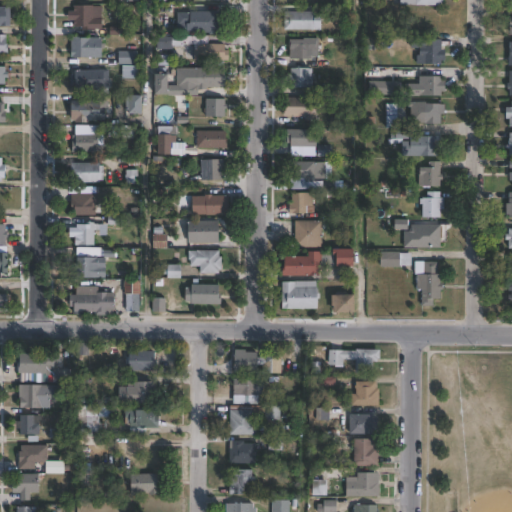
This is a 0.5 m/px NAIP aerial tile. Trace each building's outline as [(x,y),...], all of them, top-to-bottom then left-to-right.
[(118,6),(118,26),(124,26),(124,35),(112,35),(112,27),(104,29),(83,29),(83,27),(76,27),(76,18),(73,18),(73,11),(75,11),(75,5),(95,5),(118,6)] [(0,6),(12,7),(12,26),(0,26),(0,6)] [(222,10),(222,34),(211,34),(211,33),(210,33),(210,32),(192,32),(192,11),(221,11),(221,10),(222,10)] [(319,30),(281,30),(281,11),(319,11),(319,30)] [(173,49),(159,49),(159,33),(173,33),(173,49)] [(0,34),(8,34),(8,43),(10,43),(10,48),(11,48),(11,54),(0,54),(0,34)] [(227,44),(227,50),(232,50),(232,61),(225,60),(225,64),(215,64),(215,60),(196,60),(196,48),(199,48),(199,45),(203,46),(203,44),(186,44),(186,46),(173,46),(174,35),(209,36),(209,44),(227,44)] [(79,36),(79,37),(104,38),(104,42),(107,42),(107,48),(105,48),(105,58),(93,58),(90,58),(90,57),(73,57),(73,36),(79,36)] [(317,38),(317,57),(309,56),(309,59),(291,59),(291,52),(290,52),(290,49),(287,48),(287,39),(301,39),(301,37),(317,38)] [(440,39),(440,49),(443,49),(443,60),(440,60),(440,64),(423,64),(423,57),(419,57),(419,45),(428,45),(428,39),(440,39)] [(139,52),(139,65),(120,64),(121,51),(139,52)] [(10,71),(10,77),(7,77),(7,84),(0,84),(0,66),(7,67),(7,71),(10,71)] [(144,69),(144,78),(124,78),(124,66),(139,66),(139,69),(144,69)] [(229,87),(209,87),(209,90),(200,90),(200,87),(193,87),(181,87),(181,73),(191,73),(191,68),(229,68),(229,87)] [(307,68),(310,68),(310,87),(289,87),(289,81),(287,81),(287,74),(288,74),(288,68),(307,68)] [(106,69),(106,70),(111,70),(111,88),(110,88),(111,94),(105,94),(105,89),(100,89),(100,91),(96,91),(96,89),(77,90),(77,85),(72,85),(72,74),(77,74),(77,70),(106,69)] [(440,77),(440,81),(443,81),(443,92),(440,92),(440,96),(417,96),(418,76),(430,76),(430,70),(442,70),(442,77),(440,77)] [(172,94),(155,94),(155,83),(158,83),(158,74),(172,74),(172,94)] [(399,94),(367,95),(366,83),(399,81),(399,94)] [(146,95),(146,114),(144,114),(132,114),(132,109),(129,109),(129,96),(132,96),(132,95),(145,95),(146,95)] [(314,98),(313,120),(300,120),(300,122),(284,121),(285,97),(314,98)] [(228,99),(228,104),(229,104),(229,108),(228,108),(227,117),(208,116),(208,111),(206,111),(206,109),(208,109),(208,106),(207,106),(207,103),(208,103),(208,99),(228,99)] [(103,101),(107,101),(107,108),(108,108),(108,120),(91,120),(91,122),(78,122),(78,120),(74,120),(74,101),(103,101)] [(511,126),(507,126),(507,119),(503,119),(503,107),(509,107),(509,101),(511,101),(511,126)] [(419,102),(419,103),(421,103),(438,104),(443,104),(443,114),(439,114),(439,124),(424,124),(404,124),(404,107),(401,107),(401,102),(419,102)] [(385,126),(396,126),(396,103),(385,103),(385,126)] [(94,126),(94,134),(105,134),(105,154),(94,154),(94,152),(75,152),(75,135),(77,135),(77,126),(94,126)] [(178,126),(178,136),(173,136),(173,142),(187,143),(187,155),(159,154),(160,134),(159,134),(160,126),(178,126)] [(315,138),(314,147),(288,147),(288,143),(285,143),(285,129),(307,130),(307,131),(312,131),(311,138),(315,138)] [(230,143),(230,148),(198,148),(198,130),(228,131),(228,143),(230,143)] [(391,144),(387,144),(387,138),(390,138),(390,130),(411,130),(411,134),(410,134),(410,136),(408,136),(409,138),(396,138),(396,143),(391,143),(391,144)] [(434,136),(434,141),(437,141),(437,149),(440,149),(440,156),(400,156),(400,155),(398,155),(398,149),(401,149),(401,141),(409,141),(409,136),(434,136)] [(0,158),(4,158),(4,165),(8,165),(8,178),(3,178),(3,182),(0,182),(0,158)] [(226,159),(226,165),(228,165),(228,173),(226,173),(226,180),(203,180),(202,160),(226,159)] [(313,161),(313,162),(323,162),(323,179),(314,179),(314,181),(333,180),(333,189),(289,189),(288,178),(287,178),(287,173),(284,173),(284,164),(286,164),(286,163),(287,163),(287,162),(296,162),(296,161),(313,161)] [(439,162),(439,174),(442,174),(442,180),(439,180),(439,187),(436,187),(436,188),(432,188),(432,186),(428,186),(428,188),(425,188),(425,186),(424,186),(424,188),(420,188),(420,186),(416,186),(417,167),(425,167),(425,161),(439,162)] [(102,163),(102,166),(106,166),(106,167),(106,169),(106,173),(106,176),(105,176),(105,180),(102,180),(102,182),(75,182),(75,181),(73,181),(73,176),(73,163),(102,163)] [(92,192),(92,198),(95,198),(95,210),(99,210),(99,215),(76,215),(76,211),(72,211),(72,198),(73,198),(73,192),(92,192)] [(304,207),(305,213),(286,214),(286,213),(285,205),(286,205),(286,202),(289,202),(289,193),(315,192),(315,206),(305,206),(305,207),(304,207)] [(443,198),(442,209),(439,209),(439,218),(421,217),(421,204),(418,204),(418,198),(425,198),(425,192),(438,192),(438,198),(443,198)] [(511,192),(511,218),(506,218),(506,215),(503,215),(503,203),(505,203),(505,192),(511,192)] [(214,195),(214,196),(230,196),(230,215),(208,215),(208,214),(194,214),(194,196),(207,196),(207,195),(214,195)] [(437,220),(437,225),(439,225),(439,244),(428,244),(428,247),(414,247),(414,248),(411,248),(411,247),(409,247),(409,248),(406,248),(406,247),(403,247),(403,244),(400,244),(401,240),(401,239),(403,239),(416,239),(416,237),(414,237),(415,232),(416,232),(416,225),(418,225),(418,220),(437,220)] [(221,243),(190,243),(189,221),(221,221),(221,243)] [(320,221),(319,248),(292,247),(292,221),(320,221)] [(101,223),(101,224),(108,224),(108,235),(96,235),(96,246),(77,245),(77,237),(76,237),(76,229),(88,229),(88,222),(101,223)] [(9,232),(9,238),(7,238),(7,245),(0,245),(0,224),(8,224),(7,232),(9,232)] [(511,249),(506,249),(506,245),(503,245),(503,242),(506,242),(506,240),(503,240),(503,234),(505,234),(506,229),(511,229),(511,249)] [(169,249),(154,249),(154,235),(169,235),(169,249)] [(10,253),(9,269),(11,269),(11,275),(0,275),(0,247),(1,247),(1,253),(10,253)] [(103,257),(78,256),(79,248),(103,248),(103,257)] [(354,249),(354,267),(353,267),(346,267),(346,268),(334,268),(334,279),(314,278),(313,276),(280,276),(280,263),(282,263),(282,256),(306,257),(306,252),(318,252),(320,252),(320,254),(332,254),(332,249),(352,249),(354,249)] [(224,257),(223,270),(221,270),(221,273),(201,273),(202,266),(192,266),(192,260),(190,260),(190,250),(221,251),(221,257),(224,257)] [(410,252),(410,263),(398,263),(398,265),(378,265),(379,250),(398,250),(398,251),(410,252)] [(511,277),(503,277),(504,252),(511,252),(511,277)] [(108,266),(108,278),(76,278),(76,268),(79,268),(79,258),(101,258),(101,259),(106,259),(106,266),(108,266)] [(436,260),(436,273),(437,273),(437,282),(441,282),(440,288),(438,288),(438,297),(431,297),(431,304),(419,304),(419,289),(414,289),(414,287),(412,287),(412,283),(414,283),(414,281),(412,281),(412,278),(414,278),(414,276),(412,276),(412,273),(413,260),(436,260)] [(314,282),(314,288),(316,288),(316,309),(279,308),(279,282),(292,282),(292,281),(314,282)] [(221,285),(221,299),(224,299),(224,305),(193,304),(193,303),(188,303),(188,288),(193,288),(193,284),(221,285)] [(117,296),(116,310),(109,310),(109,315),(98,315),(98,312),(85,312),(85,310),(77,310),(77,309),(76,309),(76,307),(72,306),(72,295),(78,296),(78,286),(100,287),(100,293),(109,293),(109,295),(117,296)] [(141,293),(141,312),(128,312),(128,303),(126,303),(126,300),(128,300),(128,293),(141,293)] [(0,294),(9,295),(9,308),(6,308),(6,312),(0,312),(0,294)] [(354,313),(337,313),(337,315),(333,315),(333,306),(331,306),(331,305),(328,305),(328,296),(331,296),(331,295),(354,295),(354,313)] [(258,358),(263,358),(263,353),(282,354),(282,374),(263,373),(263,366),(259,366),(259,374),(235,373),(235,350),(247,350),(247,353),(259,353),(258,358)] [(381,350),(381,360),(378,359),(378,362),(373,362),(373,369),(367,369),(367,374),(356,373),(356,361),(343,360),(343,366),(328,365),(329,350),(357,351),(357,350),(381,350)] [(157,351),(157,371),(131,371),(131,369),(128,369),(128,357),(131,357),(131,351),(157,351)] [(57,356),(57,369),(72,370),(72,379),(57,379),(57,383),(22,382),(22,374),(21,374),(21,373),(19,373),(20,363),(23,363),(23,354),(50,355),(50,356),(57,356)] [(263,386),(263,390),(261,390),(261,396),(259,396),(259,405),(233,404),(234,380),(261,380),(261,386),(263,386)] [(157,404),(120,404),(120,387),(137,387),(137,382),(157,383),(157,404)] [(377,382),(377,389),(381,389),(380,406),(352,406),(352,394),(356,395),(356,389),(355,389),(355,386),(356,386),(356,382),(377,382)] [(50,408),(21,408),(21,385),(61,385),(61,397),(50,396),(50,408)] [(90,406),(90,407),(92,407),(95,407),(95,412),(101,412),(101,436),(78,436),(78,425),(79,425),(79,410),(80,410),(80,406),(90,406)] [(281,420),(265,420),(265,406),(281,407),(281,420)] [(157,408),(157,416),(161,416),(161,428),(149,428),(148,436),(139,436),(139,428),(132,428),(132,425),(127,425),(127,408),(132,408),(139,408),(139,411),(149,411),(149,408),(157,408)] [(252,410),(252,415),(254,415),(254,418),(252,418),(252,425),(257,425),(257,435),(230,435),(230,410),(252,410)] [(373,415),(373,418),(379,418),(379,435),(350,435),(350,415),(373,415)] [(42,416),(42,417),(43,417),(43,421),(41,421),(41,435),(22,435),(22,429),(18,429),(18,422),(22,422),(22,416),(42,416)] [(283,437),(283,451),(268,451),(269,437),(283,437)] [(378,440),(378,448),(379,448),(379,467),(354,466),(355,439),(378,440)] [(244,441),(244,444),(256,444),(256,452),(257,452),(257,455),(256,455),(256,464),(229,464),(229,449),(232,449),(232,441),(244,441)] [(37,470),(20,470),(20,461),(21,461),(21,452),(22,452),(22,446),(49,446),(49,463),(37,463),(37,470)] [(256,478),(256,484),(253,484),(253,496),(229,495),(229,487),(231,487),(231,480),(234,480),(234,470),(253,470),(253,478),(256,478)] [(94,486),(81,485),(81,471),(95,471),(94,486)] [(360,497),(360,498),(355,498),(355,497),(345,497),(346,480),(357,480),(357,473),(380,473),(380,497),(360,497)] [(41,474),(41,475),(43,475),(43,479),(42,479),(42,494),(32,494),(32,501),(22,501),(22,494),(14,494),(14,482),(19,482),(19,474),(41,474)] [(160,475),(160,488),(162,488),(162,495),(152,495),(152,493),(144,493),(144,497),(133,497),(133,484),(125,484),(125,476),(133,476),(133,475),(160,475)] [(327,481),(327,496),(313,496),(313,495),(308,495),(308,489),(312,489),(312,481),(327,481)] [(289,511),(271,511),(271,501),(290,501),(289,511)] [(241,503),(241,504),(254,504),(254,508),(257,508),(256,511),(226,511),(226,504),(231,504),(231,503),(234,504),(234,503),(237,503),(237,504),(239,504),(239,503),(241,503)]
